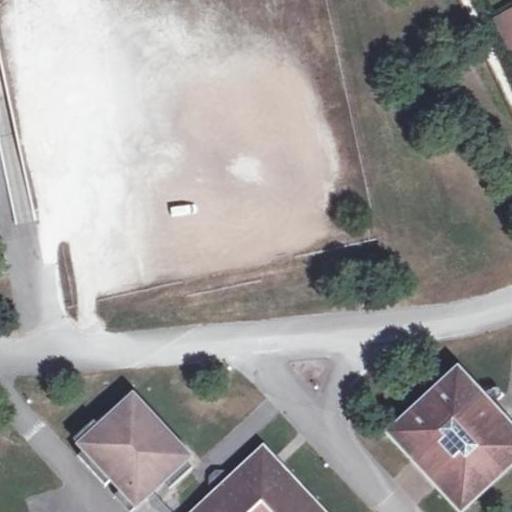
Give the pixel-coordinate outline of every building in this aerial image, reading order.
[(511,16),(500,23),(508,39),(511,37),(511,16)] [(445,482),(438,488),(460,511),(468,511),(511,470),(511,426),(460,371),(390,436),(414,462),(421,456),(445,482)] [(195,470),(188,464),(179,453),(183,449),(137,399),(132,403),(130,401),(100,428),(95,422),(75,441),(85,452),(79,457),(106,487),(112,482),(122,492),(116,498),(129,511),(134,511),(149,499),(142,491),(158,477),(165,484),(171,491),(195,470)] [(179,453),(188,464),(193,460),(183,449),(179,453)] [(322,511),(265,450),(232,480),(224,472),(216,471),(210,478),(210,485),(218,494),(197,511),(322,511)] [(421,456),(414,462),(438,488),(445,482),(421,456)] [(142,491),(149,499),(165,484),(158,477),(142,491)]
